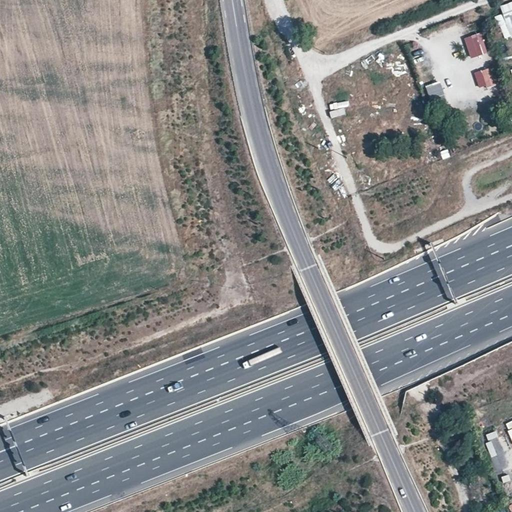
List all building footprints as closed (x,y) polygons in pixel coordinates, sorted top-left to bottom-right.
[(495,17),(503,40),(511,37),(511,2),(499,6),(502,15),(495,17)] [(464,39),(471,59),(488,54),(481,33),(464,39)] [(479,90),(496,86),(491,68),(474,73),(479,90)] [(431,80),(422,83),(426,98),(435,95),(431,80)] [(477,117),(478,125),(487,123),(485,115),(477,117)] [(483,437),(497,473),(509,468),(495,433),(483,437)]
